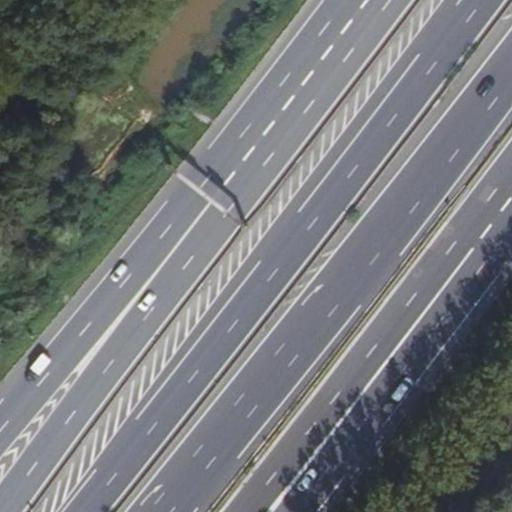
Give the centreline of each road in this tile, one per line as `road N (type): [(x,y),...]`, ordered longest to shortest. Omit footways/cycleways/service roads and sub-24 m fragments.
road 1 (motorway): [(482,0),(84,511)]
road 2 (motorway): [(160,511),(511,64)]
road 3 (motorway): [(211,199),(0,509)]
road 4 (motorway): [(244,511),(469,255)]
road 5 (trunk): [(211,199),(0,431)]
road 6 (trunk): [(292,511),(469,255)]
road 7 (trunk): [(365,0),(211,199)]
